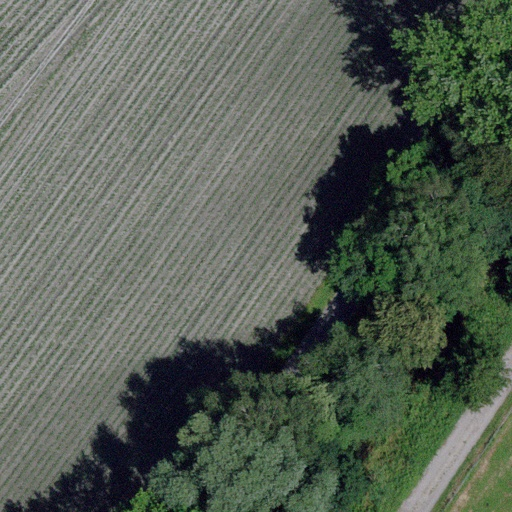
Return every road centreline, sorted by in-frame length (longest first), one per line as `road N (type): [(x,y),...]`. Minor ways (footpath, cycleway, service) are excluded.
road 1 (track): [(201,511),(511,92)]
road 2 (track): [(426,511),(511,382)]
